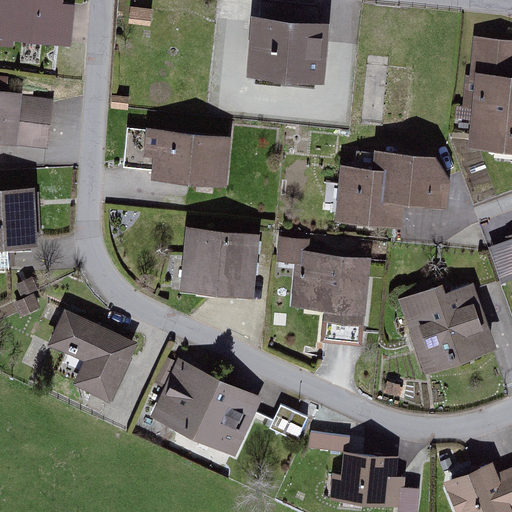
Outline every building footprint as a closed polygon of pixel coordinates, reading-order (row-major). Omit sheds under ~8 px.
[(76,0),(0,0),(0,39),(74,43),(76,0)] [(330,17),(252,10),(246,72),(324,79),(330,17)] [(485,71),(511,71),(511,40),(475,37),(471,85),(483,86),(485,71)] [(511,71),(485,71),(483,86),(478,148),(511,150),(511,71)] [(27,92),(0,90),(0,138),(24,140),(27,92)] [(239,133),(153,127),(150,177),(235,182),(239,133)] [(392,201),(412,203),(456,207),(459,155),(384,149),(383,165),(394,166),(392,201)] [(394,166),(383,165),(348,163),(343,222),(410,227),(412,203),(392,201),(394,166)] [(41,186),(0,187),(0,244),(43,243),(41,186)] [(267,233),(193,226),(186,292),(260,299),(267,233)] [(316,240),(283,237),(281,265),(301,267),(297,311),(330,313),(327,344),(369,348),(377,256),(315,251),(316,240)] [(511,239),(492,246),(503,278),(511,274),(511,239)] [(16,247),(0,247),(0,269),(17,269),(16,247)] [(478,271),(405,298),(434,374),(506,348),(478,271)] [(35,296),(21,302),(28,315),(41,309),(35,296)] [(147,341),(71,308),(54,346),(91,362),(81,385),(121,402),(147,341)] [(267,399),(182,359),(153,421),(239,461),(267,399)] [(310,417),(281,403),(269,427),(298,441),(310,417)] [(350,435),(310,431),(309,445),(349,449),(350,435)] [(351,474),(336,473),(334,502),(417,507),(419,476),(403,476),(405,455),(352,452),(351,474)] [(497,463),(446,482),(457,511),(511,511),(511,471),(501,476),(497,463)]
